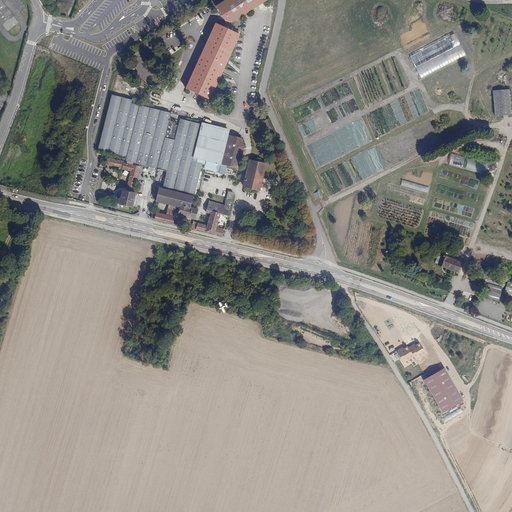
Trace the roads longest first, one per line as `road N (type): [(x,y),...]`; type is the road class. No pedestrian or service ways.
road 1 (track): [(508,132),(469,124),(333,201),(326,219),(341,260),(435,293)]
road 2 (primary): [(34,206),(311,271)]
road 3 (primary): [(302,262),(36,201)]
road 4 (unclassified): [(319,227),(262,94),(281,0)]
road 5 (residential): [(34,0),(37,21),(0,139)]
